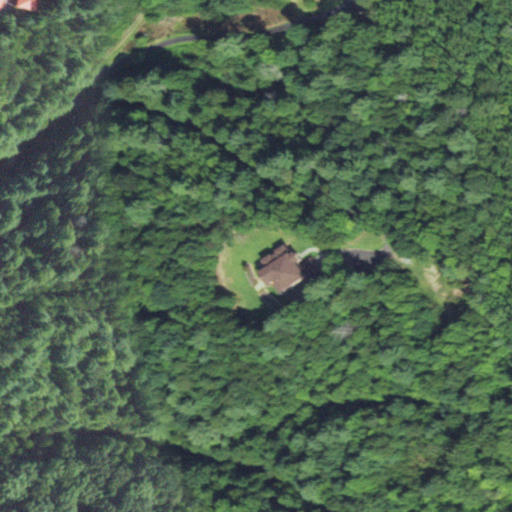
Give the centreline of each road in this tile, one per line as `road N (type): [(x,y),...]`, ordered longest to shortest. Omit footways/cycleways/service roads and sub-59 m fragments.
road 1 (residential): [(67,102),(156,102),(230,74),(285,34),(295,3)]
road 2 (residential): [(0,151),(119,58),(190,33)]
